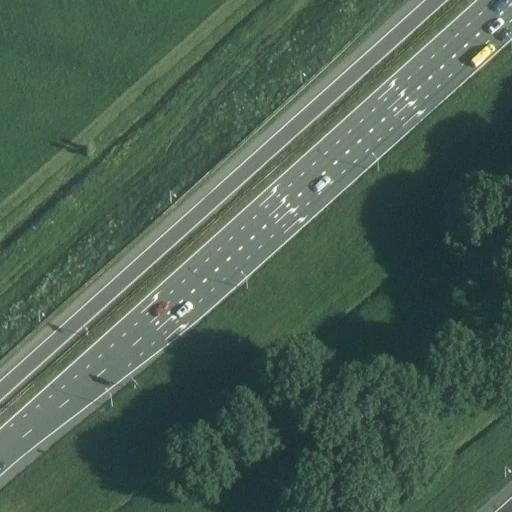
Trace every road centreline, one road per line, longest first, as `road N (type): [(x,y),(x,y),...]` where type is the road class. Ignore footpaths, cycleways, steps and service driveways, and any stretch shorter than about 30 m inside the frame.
road 1 (motorway): [(0,455),(511,3)]
road 2 (motorway): [(436,0),(0,391)]
